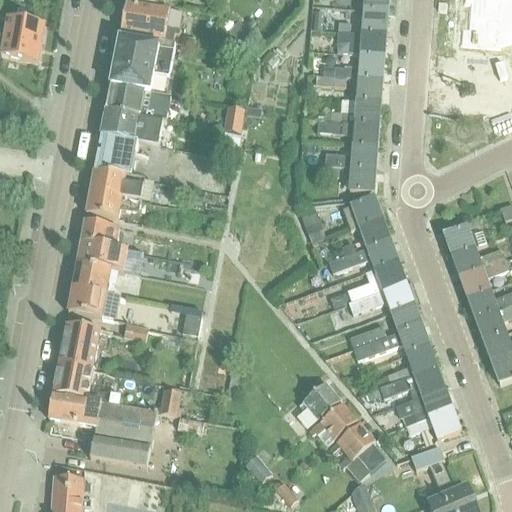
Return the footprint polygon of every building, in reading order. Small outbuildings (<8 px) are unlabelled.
[(362,0),(362,14),(386,16),(387,0),(362,0)] [(461,34),(460,47),(478,49),(498,51),(499,47),(511,45),(511,47),(511,0),(464,0),(464,3),(464,5),(464,6),(470,6),(468,31),(462,31),(461,34)] [(126,7),(120,37),(173,46),(174,39),(178,40),(179,35),(166,32),(169,16),(126,7)] [(362,14),(360,36),(384,38),(386,16),(362,14)] [(315,16),(313,33),(323,33),(324,17),(315,16)] [(0,58),(38,66),(45,28),(8,21),(5,38),(0,37),(0,58)] [(338,26),(337,35),(349,35),(349,27),(338,26)] [(249,35),(240,45),(245,50),(254,40),(249,35)] [(349,35),(337,35),(336,45),(348,46),(347,58),(358,59),(383,61),(384,38),(360,36),(349,35)] [(173,46),(120,37),(110,89),(152,97),(155,78),(167,80),(173,46)] [(334,71),(334,72),(324,71),(323,80),(345,82),(357,82),(357,81),(381,83),(383,61),(358,59),(357,71),(346,70),(346,72),(334,71)] [(345,82),(323,80),(315,79),(314,88),(345,91),(345,82)] [(357,81),(357,82),(355,104),(379,106),(381,83),(357,81)] [(152,97),(110,89),(106,113),(164,124),(168,100),(152,97)] [(377,128),(379,106),(355,104),(341,103),(339,117),(331,116),(330,124),(377,128)] [(246,114),(228,111),(224,136),(240,139),(246,114)] [(101,139),(137,145),(157,149),(158,149),(162,125),(163,125),(164,124),(106,113),(101,139)] [(330,125),(322,124),(317,124),(316,136),(352,139),(351,149),(376,151),(377,128),(330,124),(330,125)] [(101,139),(94,175),(130,181),(137,145),(101,139)] [(301,154),(301,156),(312,157),(313,147),(302,146),(301,154)] [(338,171),(350,172),(374,174),(376,151),(351,149),(351,160),(324,158),(323,170),(326,170),(338,171)] [(338,181),(338,171),(326,170),(326,180),(338,181)] [(374,174),(350,172),(348,195),(372,197),(374,174)] [(94,175),(90,196),(140,205),(144,184),(130,181),(94,175)] [(140,205),(90,196),(86,218),(118,224),(120,213),(138,217),(140,205)] [(350,235),(358,232),(380,223),(373,202),(342,213),(350,235)] [(511,209),(511,208),(498,213),(503,226),(511,222),(511,209)] [(312,209),(299,214),(311,247),(325,242),(312,209)] [(380,223),(358,232),(366,253),(388,244),(380,223)] [(85,225),(81,246),(115,253),(119,231),(85,225)] [(452,260),(476,251),(487,247),(483,236),(471,240),(468,230),(444,238),(452,260)] [(355,257),(344,261),(328,267),(332,278),(370,264),(374,274),(396,265),(388,244),(366,253),(355,257)] [(122,276),(124,265),(126,255),(115,253),(81,246),(77,267),(111,274),(122,276)] [(344,261),(355,257),(352,248),(341,253),(344,261)] [(476,251),(452,260),(460,281),(505,264),(502,255),(479,262),(476,251)] [(505,264),(460,281),(467,302),(490,294),(486,282),(508,275),(505,265),(506,265),(505,264)] [(381,294),(404,286),(396,265),(374,274),(365,277),(370,288),(347,296),(350,306),(381,294)] [(111,274),(77,267),(72,293),(106,299),(111,274)] [(412,307),(404,286),(360,302),(359,303),(350,306),(351,307),(349,308),(353,320),(386,308),(389,316),(412,307)] [(72,293),(68,318),(102,324),(115,326),(119,302),(106,299),(72,293)] [(511,296),(494,303),(490,294),(467,302),(475,324),(511,310),(511,296)] [(349,306),(345,297),(330,302),(334,311),(349,306)] [(412,307),(389,316),(397,337),(419,328),(412,307)] [(511,310),(475,324),(483,345),(506,337),(502,327),(511,323),(511,310)] [(198,341),(202,322),(186,319),(182,339),(198,341)] [(386,341),(353,353),(357,366),(401,349),(405,358),(427,350),(419,328),(397,337),(386,341)] [(66,329),(58,371),(92,377),(100,335),(66,329)] [(144,346),(147,334),(125,330),(123,342),(144,346)] [(506,337),(483,345),(491,366),(511,357),(511,346),(510,348),(506,337)] [(163,338),(160,351),(177,354),(180,341),(163,338)] [(435,371),(427,350),(405,358),(410,371),(383,381),(381,384),(383,390),(390,387),(401,383),(412,379),(435,371)] [(511,357),(491,366),(499,389),(511,383),(511,357)] [(58,371),(53,398),(87,404),(92,377),(58,371)] [(401,383),(390,387),(383,390),(378,391),(383,403),(409,393),(412,403),(443,392),(435,371),(412,379),(401,383)] [(231,378),(227,402),(235,404),(239,380),(231,378)] [(317,424),(340,405),(325,388),(298,411),(302,415),(306,411),(317,424)] [(406,429),(451,413),(443,392),(412,403),(413,404),(394,410),(399,422),(402,421),(406,429)] [(378,394),(369,397),(372,406),(381,402),(378,394)] [(175,422),(179,398),(163,395),(159,419),(175,422)] [(97,396),(95,406),(119,410),(121,401),(97,396)] [(87,404),(53,398),(49,423),(95,432),(93,442),(92,442),(89,461),(146,472),(156,417),(119,410),(95,406),(87,404)] [(327,450),(357,425),(342,408),(310,436),(313,440),(316,437),(327,450)] [(459,435),(451,413),(406,429),(409,439),(431,431),(436,443),(459,435)] [(224,420),(223,427),(231,429),(233,421),(224,420)] [(200,439),(203,426),(179,422),(177,435),(200,439)] [(356,461),(375,446),(360,428),(330,453),(333,457),(340,451),(349,461),(340,469),(343,473),(345,471),(356,461)] [(430,511),(476,511),(467,490),(455,496),(442,466),(444,465),(439,452),(411,462),(416,475),(428,471),(442,501),(428,507),(430,511)] [(249,472),(244,477),(248,482),(264,469),(257,459),(246,468),(249,472)] [(356,461),(345,471),(358,486),(369,476),(356,461)] [(264,469),(248,482),(253,489),(259,484),(265,492),(276,483),(264,469)] [(82,511),(84,484),(82,484),(82,485),(56,483),(56,482),(54,482),(52,511),(82,511)] [(291,510),(298,504),(284,488),(277,494),(291,510)] [(372,511),(363,489),(352,498),(358,511),(372,511)]
